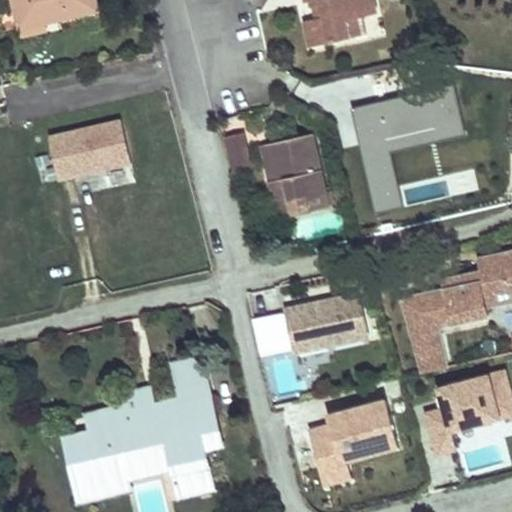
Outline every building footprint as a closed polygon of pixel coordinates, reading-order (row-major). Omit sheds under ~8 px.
[(57,19),(98,9),(95,0),(14,0),(19,22),(56,13),(57,19)] [(377,13),(374,0),(304,0),(305,0),(319,0),(323,14),(304,18),(310,46),(351,37),(347,20),(358,17),(377,13)] [(56,13),(19,22),(20,27),(57,19),(56,13)] [(358,17),(347,20),(351,37),(361,35),(358,17)] [(389,153),(466,136),(455,86),(352,108),(375,211),(400,206),(389,153)] [(123,120),(46,135),(55,180),(132,166),(123,120)] [(330,206),(313,131),(267,141),(272,163),(276,162),(280,177),(270,179),(278,218),(330,206)] [(251,164),(243,132),(225,137),(234,169),(251,164)] [(267,141),(261,143),(270,179),(280,177),(276,162),(272,163),(267,141)] [(478,254),(481,267),(468,270),(479,313),(488,311),(485,302),(511,295),(511,278),(510,271),(511,270),(511,245),(504,248),(478,254)] [(435,324),(479,313),(468,270),(452,274),(454,284),(445,286),(401,297),(416,358),(442,351),(435,324)] [(454,284),(452,274),(443,276),(445,286),(454,284)] [(367,335),(358,293),(308,304),(286,309),(287,312),(253,319),(261,356),(293,348),(294,351),(367,335)] [(445,365),(442,351),(416,358),(419,371),(445,365)] [(180,365),(188,399),(208,395),(200,361),(180,365)] [(445,408),(427,413),(438,453),(456,448),(451,430),(511,413),(511,397),(505,372),(440,389),(445,408)] [(188,399),(152,408),(148,390),(133,394),(136,405),(90,415),(94,433),(68,439),(82,498),(128,487),(126,481),(121,458),(171,446),(177,469),(182,493),(211,487),(202,447),(219,443),(208,395),(188,399)] [(331,425),(311,430),(320,466),(322,465),(327,483),(350,477),(345,459),(399,445),(387,401),(363,407),(362,406),(353,408),(354,410),(328,417),(331,425)] [(493,444),(459,451),(464,476),(498,469),(493,444)] [(171,446),(121,458),(126,481),(177,469),(171,446)]
